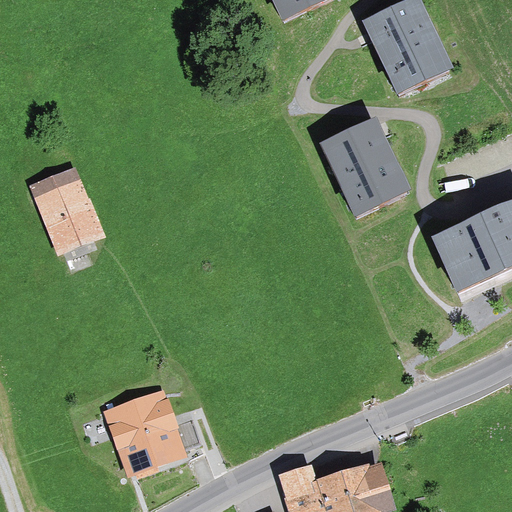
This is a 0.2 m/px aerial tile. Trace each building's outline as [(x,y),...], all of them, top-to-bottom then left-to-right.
[(337,6),(334,0),(265,0),(281,32),(337,6)] [(452,81),(417,6),(361,32),(396,108),(452,81)] [(410,204),(373,129),(318,157),(354,231),(410,204)] [(104,232),(74,163),(28,184),(58,252),(104,232)] [(511,215),(505,218),(430,253),(455,309),(511,283),(511,215)] [(192,414),(176,420),(164,387),(104,408),(127,473),(134,471),(138,482),(160,474),(156,463),(187,452),(187,450),(203,445),(192,414)] [(382,465),(371,469),(368,462),(316,479),(327,511),(390,511),(389,509),(396,507),(382,465)] [(327,511),(316,479),(311,464),(278,475),(286,499),(283,500),(287,511),(327,511)]
